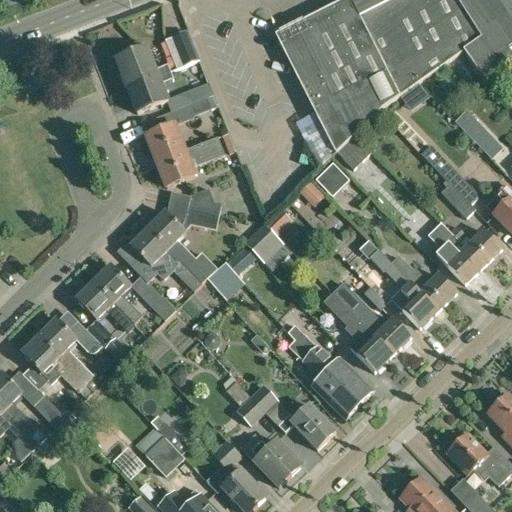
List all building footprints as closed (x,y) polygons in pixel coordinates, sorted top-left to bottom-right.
[(199,63),(186,33),(164,41),(176,72),(199,63)] [(126,92),(170,74),(167,66),(154,71),(145,50),(116,61),(127,88),(125,89),(126,92)] [(389,73),(375,80),(386,104),(401,97),(389,73)] [(172,81),(170,74),(126,92),(136,116),(167,104),(160,86),(172,81)] [(184,108),(188,107),(212,98),(207,85),(179,97),(184,108)] [(188,107),(184,108),(154,121),(159,133),(146,138),(156,164),(184,152),(174,128),(193,120),(188,107)] [(466,113),(455,124),(473,142),(477,147),(489,159),(491,161),(503,151),(484,131),(466,113)] [(236,154),(228,134),(221,137),(229,157),(236,154)] [(217,139),(184,152),(156,164),(167,190),(194,179),(191,170),(224,157),(217,139)] [(354,139),(337,156),(354,173),(371,156),(354,139)] [(431,149),(421,158),(451,188),(470,209),(480,199),(431,149)] [(332,184),(341,193),(350,184),(332,166),(315,182),(325,191),(332,184)] [(300,196),(314,210),(324,199),(311,186),(300,196)] [(451,188),(442,197),(466,222),(475,213),(470,209),(451,188)] [(496,201),(486,210),(494,218),(511,236),(511,191),(509,188),(496,201)] [(187,210),(211,215),(213,204),(208,192),(189,199),(187,210)] [(211,215),(187,210),(184,226),(216,233),(219,217),(211,215)] [(282,214),(267,228),(277,238),(291,225),(282,214)] [(166,215),(149,232),(189,273),(203,287),(218,272),(202,255),(195,262),(187,254),(178,244),(186,236),(166,215)] [(279,244),(265,229),(246,247),(260,262),(279,244)] [(451,236),(460,245),(466,239),(457,229),(451,236)] [(149,232),(131,249),(142,260),(132,269),(141,279),(141,280),(148,286),(157,277),(163,283),(173,273),(175,271),(197,293),(203,287),(189,273),(149,232)] [(473,246),(467,252),(484,270),(503,252),(485,234),(473,246)] [(445,250),(437,258),(448,270),(466,288),(484,270),(467,252),(460,245),(451,236),(451,235),(450,236),(455,240),(445,250)] [(379,253),(370,261),(384,275),(385,274),(402,292),(391,303),(403,314),(402,315),(420,333),(439,315),(392,266),(379,253)] [(398,260),(392,266),(439,315),(457,297),(439,279),(431,287),(421,277),(418,280),(398,260)] [(233,303),(253,288),(234,264),(214,278),(233,303)] [(94,285),(134,327),(141,320),(130,309),(131,308),(122,299),(131,290),(111,269),(94,285)] [(141,280),(132,290),(165,324),(175,314),(148,286),(141,280)] [(373,293),(374,292),(367,284),(357,293),(379,316),(387,308),(373,293)] [(134,327),(94,285),(77,302),(97,323),(108,313),(117,322),(117,321),(128,333),(134,327)] [(359,325),(333,298),(326,306),(340,321),(342,319),(351,329),(347,333),(358,344),(351,352),(375,377),(394,359),(375,341),(359,325)] [(366,318),(359,325),(375,341),(394,359),(412,341),(394,323),(384,332),(377,324),(374,327),(366,318)] [(57,322),(39,339),(85,385),(94,394),(102,387),(122,367),(119,363),(98,383),(93,377),(91,378),(76,363),(78,361),(68,351),(77,343),(83,349),(87,353),(93,355),(98,353),(102,349),(93,339),(78,323),(68,333),(57,322)] [(309,359),(360,410),(374,396),(340,362),(332,371),(316,354),(318,352),(296,329),(288,336),(296,343),(303,352),(309,359)] [(39,339),(22,356),(34,368),(23,378),(35,389),(39,394),(39,393),(47,385),(51,388),(61,377),(62,376),(78,392),(85,385),(39,339)] [(116,341),(106,350),(119,363),(122,367),(132,357),(116,341)] [(303,352),(296,343),(289,350),(321,382),(312,390),(346,424),(360,410),(309,359),(303,352)] [(2,376),(0,377),(0,408),(30,439),(36,432),(20,416),(11,407),(22,396),(2,376)] [(266,416),(253,402),(236,384),(226,394),(241,410),(236,414),(251,431),(266,416)] [(253,402),(266,416),(286,438),(296,429),(318,453),(337,435),(311,408),(296,422),(266,389),(253,402)] [(67,422),(44,398),(34,408),(56,432),(67,422)] [(490,415),(487,417),(505,437),(501,440),(511,451),(511,401),(508,398),(499,407),(496,404),(487,412),(490,415)] [(0,408),(0,422),(7,429),(8,429),(17,439),(14,442),(17,461),(20,464),(38,447),(30,439),(0,408)] [(158,418),(151,425),(156,431),(172,448),(179,442),(170,432),(158,418)] [(68,421),(57,431),(72,447),(83,437),(68,421)] [(511,468),(494,450),(487,457),(468,437),(447,457),(468,479),(474,474),(480,480),(484,476),(498,490),(511,477),(511,468)] [(279,490),(301,469),(278,445),(270,453),(256,438),(242,450),(279,490)] [(164,440),(145,458),(166,480),(185,462),(164,440)] [(212,458),(234,480),(222,490),(243,511),(255,511),(267,501),(241,473),(240,474),(235,469),(243,462),(227,444),(212,458)] [(40,464),(53,451),(46,445),(33,457),(40,464)] [(0,483),(11,473),(0,462),(0,483)] [(451,511),(422,480),(399,501),(409,511),(451,511)] [(174,495),(159,509),(161,511),(214,511),(206,504),(200,498),(188,510),(174,495)] [(0,511),(14,511),(0,497),(0,511)] [(490,511),(477,498),(465,509),(467,511),(490,511)] [(152,511),(140,499),(128,510),(130,511),(152,511)]
